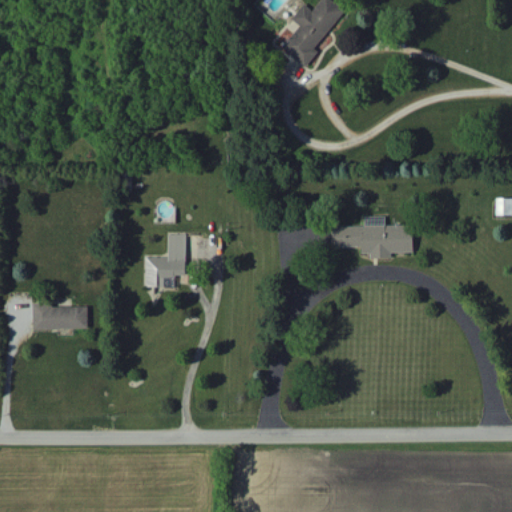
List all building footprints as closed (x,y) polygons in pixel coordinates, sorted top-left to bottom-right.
[(316,50),(347,13),(330,0),(325,0),(315,13),(306,6),(294,21),(302,28),(284,49),(308,68),(320,53),(316,50)] [(511,199),(497,200),(498,217),(511,217),(511,199)] [(335,248),(363,249),(363,254),(373,255),(373,260),(393,260),(393,254),(415,254),(415,231),(386,231),(386,218),(365,217),(365,229),(335,229),(335,248)] [(187,238),(170,238),(170,260),(147,260),(147,288),(167,288),(166,278),(187,278),(187,238)] [(90,307),(36,308),(36,331),(91,330),(90,307)]
